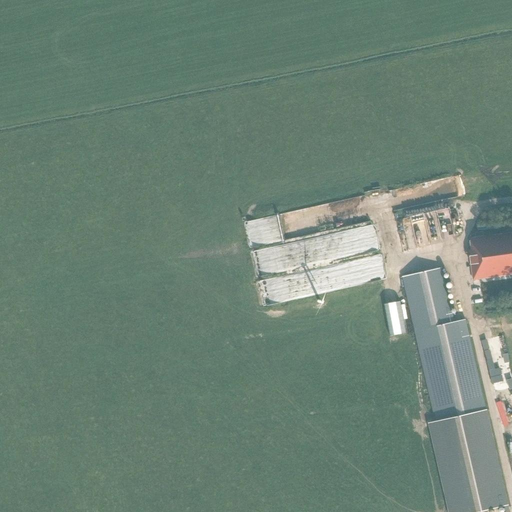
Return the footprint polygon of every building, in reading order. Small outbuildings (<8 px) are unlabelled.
[(451,206),(410,214),(412,222),(401,224),(404,241),(408,240),(408,246),(431,241),(429,226),(440,224),(442,236),(456,234),(451,206)] [(469,250),(473,280),(511,274),(511,233),(470,239),(471,250),(469,250)] [(437,422),(429,424),(448,511),(478,511),(508,505),(465,320),(454,323),(442,269),(404,277),(437,422)] [(496,369),(503,368),(498,334),(491,335),(496,369)] [(503,368),(497,370),(488,338),(483,339),(495,384),(507,381),(503,368)]
